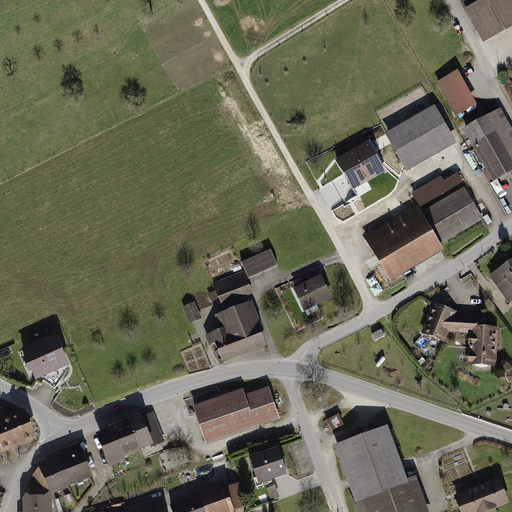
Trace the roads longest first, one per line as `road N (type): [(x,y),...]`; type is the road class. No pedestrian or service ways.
road 1 (tertiary): [(288,366),(212,375),(57,436)]
road 2 (tertiary): [(511,439),(288,366)]
road 3 (track): [(308,191),(206,0)]
road 4 (residential): [(511,225),(371,313)]
road 5 (residential): [(338,511),(288,366)]
road 6 (residential): [(371,313),(308,191)]
road 7 (track): [(346,0),(238,67)]
